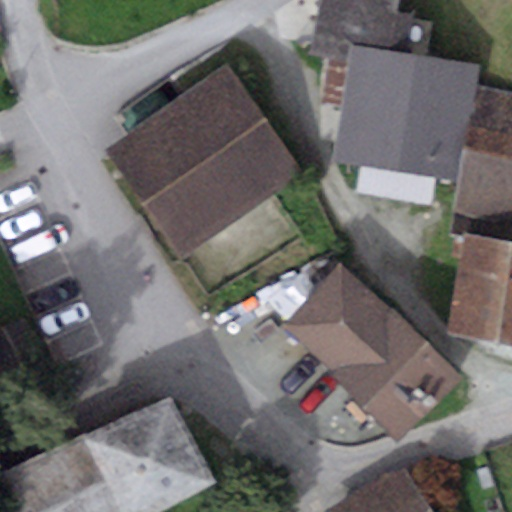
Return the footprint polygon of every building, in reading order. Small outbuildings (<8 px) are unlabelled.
[(319,0),(311,52),(326,55),(318,106),(338,110),(331,154),(360,159),(355,186),(433,199),(437,173),(457,176),(476,60),(408,49),(414,12),(396,9),(397,0),(319,0)] [(223,67),(108,151),(182,252),(298,168),(223,67)] [(511,93),(484,87),(455,235),(465,236),(511,244),(511,93)] [(511,244),(465,236),(448,326),(511,337),(511,244)] [(341,265),(286,322),(335,369),(331,373),(395,436),(454,376),(341,265)] [(18,323),(0,331),(0,382),(38,365),(18,323)] [(169,396),(88,438),(125,511),(145,511),(211,479),(169,396)] [(125,511),(88,438),(0,477),(0,508),(1,511),(125,511)] [(430,511),(402,467),(328,511),(430,511)]
